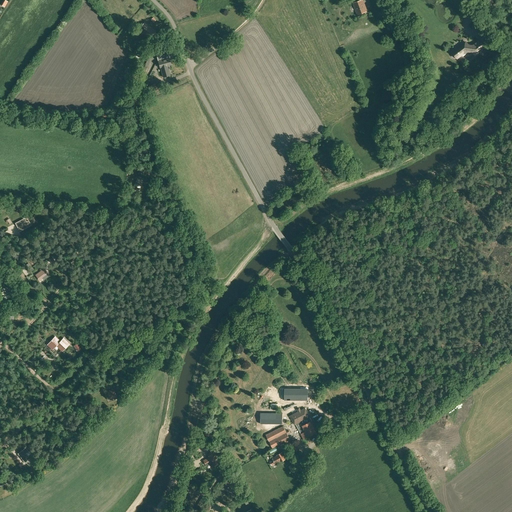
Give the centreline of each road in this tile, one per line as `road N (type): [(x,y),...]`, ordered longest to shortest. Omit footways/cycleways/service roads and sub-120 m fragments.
road 1 (unclassified): [(430,511),(189,66)]
road 2 (track): [(227,284),(91,351),(0,256)]
road 3 (residential): [(121,30),(146,0),(170,25),(185,69),(150,93),(135,98),(123,68),(126,42)]
road 4 (track): [(273,227),(186,345),(164,423)]
road 5 (track): [(0,340),(53,390),(91,351)]
